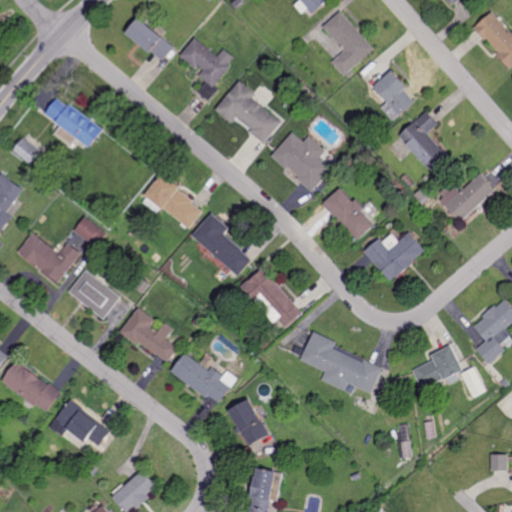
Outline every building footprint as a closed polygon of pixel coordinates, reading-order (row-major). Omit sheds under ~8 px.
[(301,0),(313,13),(329,0),(301,0)] [(324,27),(345,51),(331,63),(345,78),(376,50),(342,11),(324,27)] [(511,34),(493,11),(474,28),(510,70),(511,68),(511,34)] [(140,19),(127,34),(162,62),(174,47),(140,19)] [(196,38),(182,56),(197,68),(199,65),(205,70),(200,77),(214,88),(237,58),(224,48),(219,55),(196,38)] [(392,71),(374,87),(399,116),(415,103),(404,89),(407,88),(392,71)] [(240,81),(215,110),(231,124),(236,118),(264,142),(281,122),(253,98),(256,95),(240,81)] [(34,105),(89,148),(103,130),(48,87),(34,105)] [(433,174),(452,158),(442,146),(440,148),(427,133),(437,124),(428,113),(401,136),(433,174)] [(77,139),(61,127),(56,134),(72,146),(77,139)] [(310,137),(305,143),(293,133),(272,158),(313,192),(334,167),(321,157),(326,151),(310,137)] [(41,152),(24,138),(14,151),(30,165),(41,152)] [(3,172),(0,175),(0,234),(14,217),(9,213),(26,191),(3,172)] [(164,173),(147,196),(188,228),(200,212),(190,204),(192,201),(179,191),(182,187),(164,173)] [(441,201),(462,223),(498,190),(482,173),(460,192),(456,187),(441,201)] [(342,187),(324,203),(357,240),(373,225),(361,211),(364,208),(356,198),(354,200),(342,187)] [(193,236),(238,276),(252,259),(224,234),(229,228),(213,214),(193,236)] [(100,247),(109,232),(84,218),(75,233),(100,247)] [(380,238),(365,252),(394,283),(428,252),(411,232),(401,242),(394,234),(385,243),(380,238)] [(83,254),(70,244),(61,256),(33,235),(19,254),(60,285),(83,254)] [(264,268),(242,288),(281,332),(304,313),(264,268)] [(88,271),(70,292),(105,320),(122,298),(88,271)] [(511,321),(511,306),(507,300),(475,326),(487,341),(477,350),(491,367),(510,352),(503,343),(511,336),(511,334),(506,327),(511,321)] [(141,306),(121,332),(137,345),(141,341),(168,362),(178,348),(166,339),(174,329),(165,322),(159,330),(154,326),(159,320),(141,306)] [(384,368),(335,346),(338,341),(314,330),(300,361),(327,373),(323,381),(352,394),(356,387),(372,394),(384,368)] [(452,345),(432,355),(434,360),(412,370),(422,390),(464,370),(452,345)] [(0,369),(10,356),(0,347),(0,369)] [(187,351),(171,372),(206,398),(209,393),(220,402),(233,384),(187,351)] [(17,361),(3,381),(47,413),(61,393),(17,361)] [(487,392),(476,368),(463,374),(475,398),(487,392)] [(250,399),(229,411),(249,446),(270,434),(250,399)] [(72,400),(50,428),(63,438),(69,430),(84,442),(88,438),(98,446),(111,430),(72,400)] [(398,426),(403,459),(414,457),(409,424),(398,426)] [(493,471),(510,471),(509,455),(493,455),(493,471)] [(271,511),(278,472),(256,468),(248,511),(271,511)] [(145,472),(114,499),(125,511),(131,511),(159,487),(145,472)]
